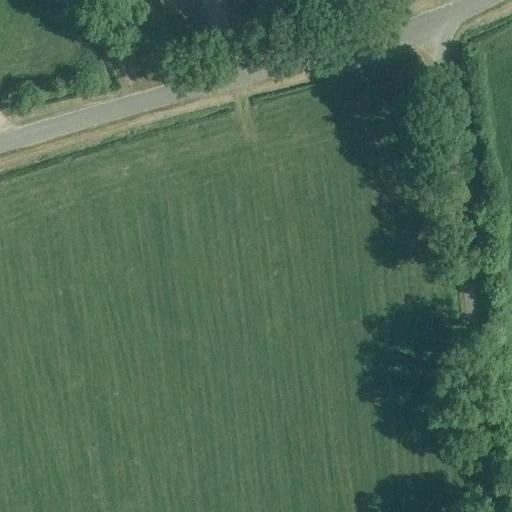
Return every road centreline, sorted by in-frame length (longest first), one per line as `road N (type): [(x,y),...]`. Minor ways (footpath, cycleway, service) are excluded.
road 1 (unclassified): [(483,511),(458,195),(430,21)]
road 2 (tertiary): [(0,143),(430,21)]
